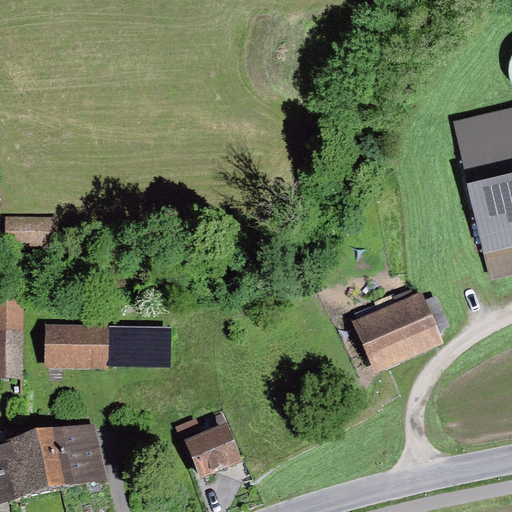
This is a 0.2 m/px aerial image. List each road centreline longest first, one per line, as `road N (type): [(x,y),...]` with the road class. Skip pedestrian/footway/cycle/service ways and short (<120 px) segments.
road 1 (tertiary): [(300,511),(511,459)]
road 2 (track): [(511,314),(459,344),(420,388),(414,413),(425,477)]
